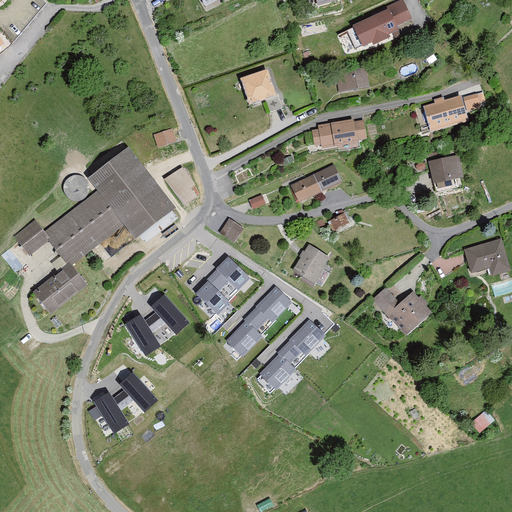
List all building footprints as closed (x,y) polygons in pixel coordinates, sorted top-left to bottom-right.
[(200,0),(205,8),(220,0),(200,0)] [(315,0),(317,8),(348,0),(315,0)] [(387,12),(353,27),(363,49),(372,44),(374,47),(391,39),(390,36),(399,32),(396,27),(412,20),(403,0),(402,0),(385,8),(387,12)] [(366,69),(337,74),(340,93),(369,88),(366,69)] [(268,72),(241,80),(249,107),(276,98),(268,72)] [(435,105),(424,108),(431,134),(469,124),(466,113),(482,108),(481,105),(484,104),(481,94),(462,99),(461,97),(444,102),(443,98),(434,101),(435,105)] [(354,120),(318,126),(319,130),(312,131),(315,147),(321,146),(322,150),(358,145),(357,142),(367,140),(364,121),(354,123),(354,120)] [(173,128),(154,135),(158,148),(177,141),(176,139),(174,132),(173,128)] [(176,208),(129,146),(88,178),(98,191),(45,232),(48,240),(67,265),(71,262),(73,265),(124,225),(135,239),(176,208)] [(459,156),(428,163),(433,186),(464,180),(459,156)] [(299,204),(322,193),(343,184),(334,166),(314,175),(290,186),(299,204)] [(183,167),(165,179),(184,206),(198,197),(191,188),(196,184),(183,167)] [(82,201),(86,198),(89,193),(89,187),(87,182),(83,178),(77,176),(72,178),(67,181),(64,186),(64,192),(66,197),(71,201),(76,202),(82,201)] [(266,205),(262,195),(249,201),(253,210),(266,205)] [(329,222),(335,232),(352,223),(347,213),(329,222)] [(48,240),(45,232),(36,220),(14,237),(30,256),(48,240)] [(244,229),(229,220),(220,236),(235,245),(244,229)] [(502,240),(464,250),(471,275),(490,270),(492,278),(511,272),(502,240)] [(331,259),(309,245),(292,272),(314,285),(331,259)] [(12,248),(5,253),(16,270),(23,266),(12,248)] [(216,273),(228,285),(238,294),(251,281),(228,260),(216,273)] [(71,262),(33,292),(50,314),(89,284),(73,265),(71,262)] [(206,283),(208,285),(218,295),(228,285),(216,273),(206,283)] [(208,285),(196,297),(218,319),(230,306),(218,295),(208,285)] [(292,304),(276,289),(256,311),(268,322),(271,325),(292,304)] [(387,289),(373,302),(406,338),(434,313),(414,291),(400,304),(387,289)] [(190,323),(165,295),(151,307),(156,313),(150,317),(159,328),(165,324),(176,336),(190,323)] [(246,325),(256,334),(268,322),(256,311),(244,322),(246,325)] [(141,314),(125,324),(145,357),(161,347),(153,333),(159,328),(150,317),(145,321),(141,314)] [(326,339),(309,322),(289,341),(290,342),(302,355),(306,359),(326,339)] [(256,334),(246,325),(227,345),(243,360),(262,340),(256,334)] [(279,356),(290,367),(302,355),(290,342),(278,354),(279,356)] [(290,367),(279,356),(260,375),(277,392),(296,373),(290,367)] [(159,400),(133,372),(120,385),(124,390),(119,395),(128,406),(134,401),(145,413),(159,400)] [(109,392),(94,402),(114,434),(130,424),(121,411),(128,406),(119,395),(114,398),(109,392)] [(89,411),(95,421),(102,416),(96,407),(89,411)] [(421,416),(416,408),(409,413),(414,421),(421,416)] [(486,411),(471,424),(480,435),(495,421),(486,411)]
